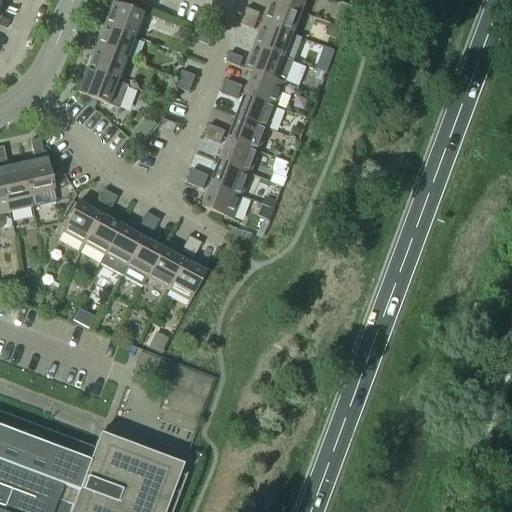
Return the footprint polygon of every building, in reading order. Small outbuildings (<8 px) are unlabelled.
[(301,15),(306,0),(272,0),(271,3),(301,15)] [(293,37),(301,15),(271,3),(263,25),(293,37)] [(136,39),(145,15),(114,4),(105,28),(136,39)] [(257,23),(260,15),(246,10),(243,18),(257,23)] [(253,31),(257,23),(243,18),(240,26),(253,31)] [(284,59),(293,37),(263,25),(254,48),(284,59)] [(127,61),(136,39),(105,28),(97,50),(127,61)] [(207,46),(211,36),(197,31),(194,41),(207,46)] [(275,83),(276,82),(284,59),(254,48),(245,71),(254,75),(275,83)] [(119,84),(127,61),(97,50),(88,72),(119,84)] [(239,69),(243,60),(229,55),(226,64),(239,69)] [(119,84),(88,72),(79,96),(120,111),(129,88),(119,84)] [(192,86),(195,78),(182,73),(179,81),(192,86)] [(276,108),(285,85),(276,82),(275,83),(254,75),(246,97),(276,108)] [(189,94),(192,86),(179,81),(175,89),(189,94)] [(242,88),(226,82),(223,88),(240,95),(242,88)] [(237,102),(240,95),(223,88),(220,95),(237,102)] [(267,131),(276,108),(246,97),(237,119),(267,131)] [(259,153),(267,131),(237,119),(228,142),(259,153)] [(173,136),(177,126),(163,121),(159,131),(173,136)] [(225,133),(209,126),(206,133),(222,140),(225,133)] [(220,146),(222,140),(206,133),(203,140),(220,146)] [(42,155),(39,142),(39,140),(29,142),(32,157),(42,155)] [(250,176),(259,153),(228,142),(220,164),(250,176)] [(53,192),(45,160),(21,166),(28,197),(53,192)] [(242,198),(250,176),(220,164),(211,187),(242,198)] [(28,197),(21,166),(0,170),(0,183),(4,203),(7,214),(31,209),(28,197)] [(208,178),(191,171),(189,178),(205,184),(208,178)] [(203,191),(205,184),(189,178),(186,185),(203,191)] [(233,222),(242,198),(211,187),(202,210),(233,222)] [(101,211),(109,196),(103,192),(94,208),(101,211)] [(107,215),(115,199),(109,196),(101,211),(107,215)] [(82,245),(98,217),(75,205),(60,233),(82,245)] [(143,234),(151,219),(145,215),(137,231),(143,234)] [(103,257),(119,228),(98,217),(82,245),(103,257)] [(149,238),(158,222),(151,219),(143,234),(149,238)] [(119,277),(140,240),(119,228),(103,257),(98,266),(119,277)] [(185,257),(194,242),(187,238),(179,254),(185,257)] [(141,289),(161,251),(140,240),(119,277),(141,289)] [(191,260),(200,245),(194,242),(185,257),(191,260)] [(166,291),(182,263),(161,251),(141,289),(145,280),(166,291)] [(188,303),(204,275),(182,263),(166,291),(188,303)] [(187,444),(211,382),(138,355),(130,376),(166,389),(150,430),(187,444)] [(182,467),(98,436),(93,450),(0,414),(0,511),(171,511),(185,477),(179,475),(182,467)]
